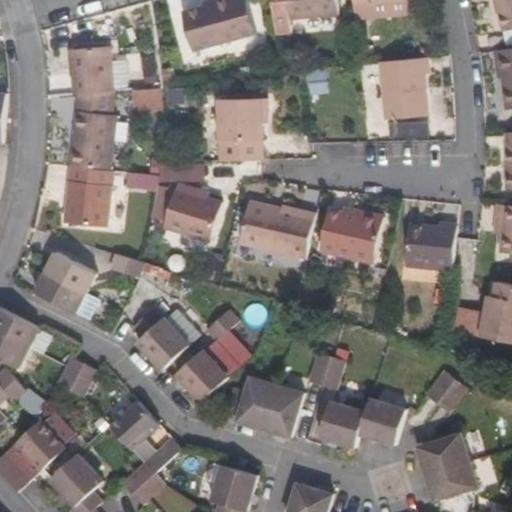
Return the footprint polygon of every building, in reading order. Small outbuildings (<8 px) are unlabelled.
[(246,0),(211,0),(205,2),(204,0),(193,0),(182,3),(193,42),(253,25),(246,0)] [(272,0),(274,18),(289,17),(289,13),(338,10),(337,0),(272,0)] [(511,22),(511,0),(499,0),(504,24),(511,22)] [(511,100),(511,41),(494,44),(497,71),(502,70),(506,101),(511,100)] [(70,47),(73,91),(77,91),(113,88),(111,44),(70,47)] [(428,53),(378,58),(383,114),(428,111),(424,69),(429,69),(428,53)] [(327,68),(309,70),(311,94),(329,92),(327,68)] [(133,86),(134,111),(164,110),(163,86),(133,86)] [(77,91),(71,165),(110,169),(116,115),(110,114),(113,88),(77,91)] [(221,157),(260,156),(262,156),(263,119),(262,110),(267,111),(267,98),(219,98),(221,157)] [(110,169),(71,165),(66,220),(108,225),(114,169),(110,169)] [(128,184),(159,189),(160,174),(129,171),(128,184)] [(191,194),(192,189),(176,185),(166,231),(212,240),(220,201),(204,197),(191,194)] [(241,240),(307,254),(317,209),(283,202),(283,205),(251,199),(241,240)] [(494,229),(503,230),(506,200),(497,199),(494,229)] [(511,249),(511,201),(506,200),(503,230),(501,248),(511,249)] [(361,214),(346,211),(331,208),(322,246),(376,258),(385,214),(362,209),(361,214)] [(406,263),(452,266),(455,235),(457,221),(440,219),(440,225),(412,222),(406,263)] [(144,256),(117,248),(112,266),(141,275),(146,257),(144,256)] [(57,251),(47,272),(88,292),(99,271),(57,251)] [(88,292),(47,272),(37,291),(78,311),(88,292)] [(499,295),(502,278),(496,277),(493,294),(499,295)] [(511,338),(511,280),(502,278),(499,295),(493,294),(492,313),(491,320),(485,319),(484,335),(511,338)] [(193,342),(158,305),(135,324),(145,334),(140,339),(166,366),(193,342)] [(241,317),(231,306),(209,326),(219,337),(241,317)] [(0,307),(0,331),(32,347),(42,328),(0,307)] [(32,347),(0,331),(0,357),(21,368),(32,347)] [(232,373),(205,346),(181,370),(206,397),(232,373)] [(325,381),(333,351),(318,347),(311,376),(325,381)] [(347,356),(333,351),(325,381),(339,385),(347,356)] [(60,383),(88,395),(100,368),(73,356),(60,383)] [(428,387),(440,396),(459,373),(447,364),(428,387)] [(0,375),(0,380),(13,396),(19,401),(27,392),(6,370),(0,375)] [(228,413),(268,425),(281,381),(253,373),(249,389),(235,385),(228,413)] [(459,373),(440,396),(452,404),(471,381),(459,373)] [(0,406),(13,396),(0,380),(0,406)] [(281,381),(268,425),(295,433),(308,388),(281,381)] [(374,394),(369,407),(363,429),(400,440),(411,404),(374,394)] [(363,429),(369,407),(333,397),(323,430),(360,441),(363,429)] [(112,423),(147,460),(159,471),(185,447),(174,435),(160,448),(149,435),(163,422),(140,398),(112,423)] [(68,445),(44,418),(21,439),(46,467),(68,445)] [(422,440),(438,493),(482,480),(466,426),(422,440)] [(54,477),(79,504),(97,488),(108,479),(82,451),(54,477)] [(32,481),(7,454),(0,460),(0,466),(22,491),(32,481)] [(159,471),(147,460),(125,480),(135,491),(159,471)] [(249,511),(262,472),(227,461),(216,500),(222,501),(218,511),(249,511)] [(159,471),(135,491),(146,503),(168,481),(159,471)] [(330,511),(337,489),(301,479),(291,511),(330,511)] [(97,488),(79,504),(74,509),(76,511),(92,511),(99,506),(107,500),(97,488)]
